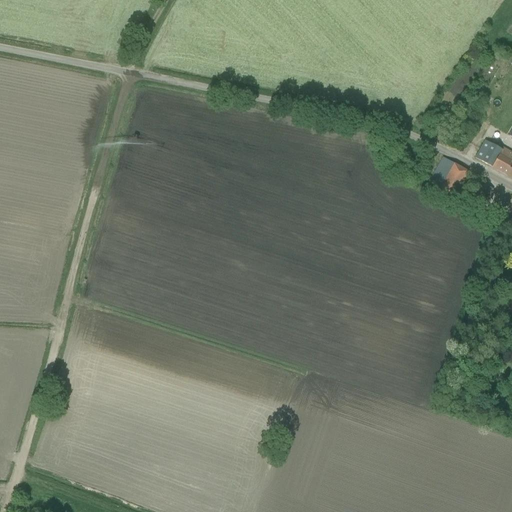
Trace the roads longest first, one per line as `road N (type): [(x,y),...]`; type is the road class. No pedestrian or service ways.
road 1 (track): [(4,511),(128,73),(166,0)]
road 2 (unclassified): [(511,188),(383,125),(0,48)]
